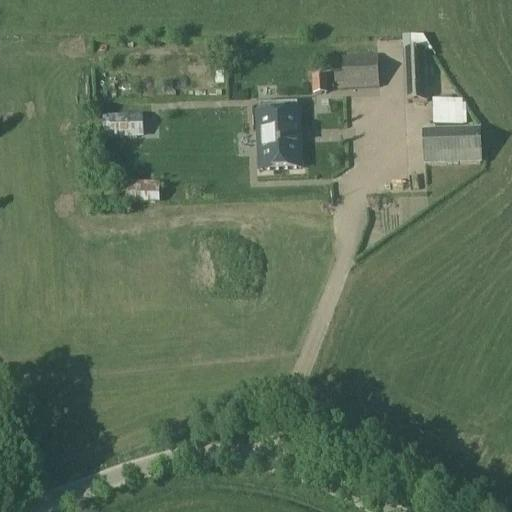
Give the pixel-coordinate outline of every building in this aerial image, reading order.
[(427,103),(425,52),(405,53),(406,103),(427,103)] [(343,88),(378,87),(377,57),(342,58),(343,88)] [(314,94),(325,93),(324,77),(313,77),(314,94)] [(316,102),(317,157),(340,156),(339,141),(370,140),(369,101),(316,102)] [(436,126),(463,125),(462,101),(435,103),(436,126)] [(258,114),(255,114),(258,174),(303,172),(301,112),(298,112),(298,104),(257,106),(258,114)] [(105,138),(136,137),(135,116),(104,117),(105,138)] [(425,164),(480,162),(479,131),(424,133),(425,164)] [(310,173),(271,174),(272,191),(311,190),(310,173)] [(127,201),(158,201),(158,184),(127,184),(127,201)]
